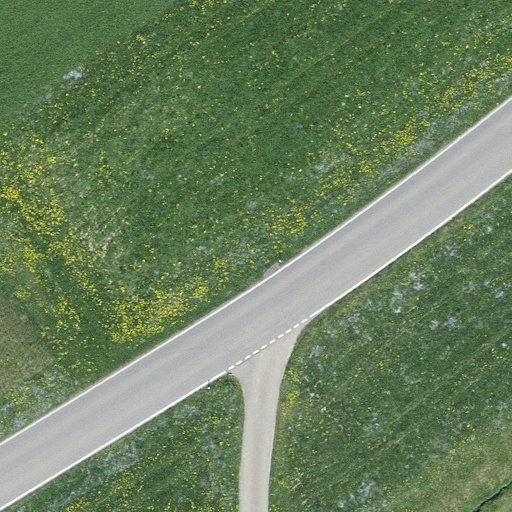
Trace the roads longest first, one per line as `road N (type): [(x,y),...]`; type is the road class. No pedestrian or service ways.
road 1 (tertiary): [(0,476),(271,310),(511,132)]
road 2 (track): [(256,511),(271,310)]
